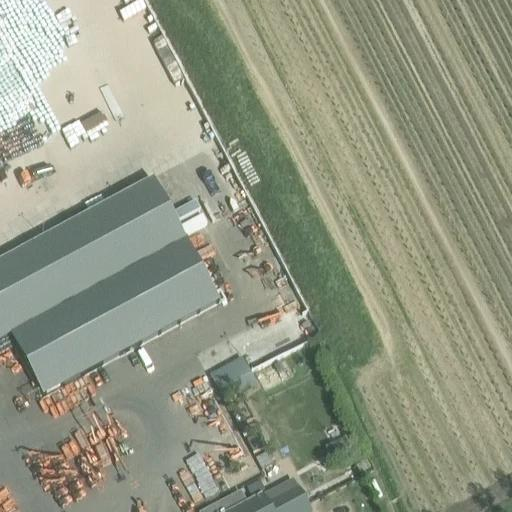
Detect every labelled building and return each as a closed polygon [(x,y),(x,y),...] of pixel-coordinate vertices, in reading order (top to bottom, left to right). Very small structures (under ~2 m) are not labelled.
[(153,183),(0,264),(0,343),(10,339),(43,400),(219,305),(153,183)] [(228,297),(260,282),(243,246),(211,260),(228,297)] [(275,303),(222,330),(237,360),(290,333),(275,303)] [(210,381),(223,405),(257,386),(244,362),(210,381)] [(238,436),(210,452),(223,473),(250,456),(238,436)] [(235,511),(309,511),(298,491),(273,504),(269,496),(263,499),(262,498),(246,507),(235,511)]
